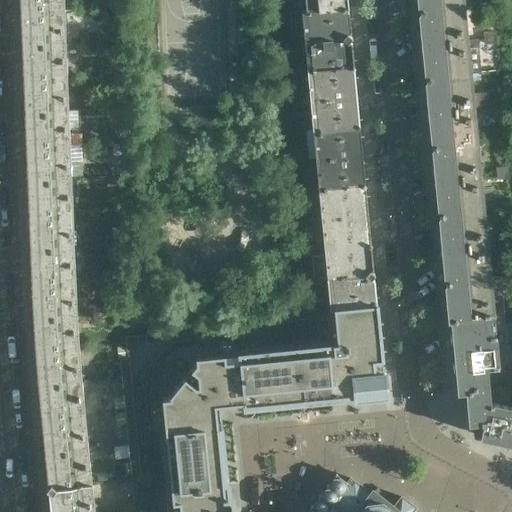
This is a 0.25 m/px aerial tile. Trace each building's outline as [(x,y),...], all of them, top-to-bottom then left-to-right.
[(64,11),(63,0),(19,0),(20,13),(64,11)] [(418,0),(419,10),(459,7),(458,0),(418,0)] [(347,3),(311,7),(306,7),(311,66),(353,62),(347,3)] [(467,50),(466,39),(465,29),(461,30),(459,7),(419,10),(426,78),(465,74),(463,50),(467,50)] [(64,29),(64,11),(20,13),(21,46),(60,45),(59,30),(64,29)] [(494,37),(493,29),(481,30),(482,38),(494,37)] [(495,45),(494,37),(482,38),(483,46),(495,45)] [(66,77),(66,59),(61,59),(60,45),(21,46),(22,79),(66,77)] [(358,120),(353,62),(311,66),(317,124),(358,120)] [(474,117),(473,107),(472,97),(468,98),(465,74),(426,78),(432,145),(472,141),(470,117),(474,117)] [(67,95),(66,77),(22,79),(24,113),(63,112),(62,96),(67,95)] [(296,97),(295,85),(280,86),(280,98),(296,97)] [(500,105),(500,97),(488,98),(488,106),(500,105)] [(501,112),(500,105),(488,106),(489,114),(501,112)] [(69,147),(68,128),(63,128),(63,112),(24,113),(25,149),(69,147)] [(364,179),(358,120),(317,124),(322,183),(364,179)] [(480,185),(479,175),(478,165),(474,165),(472,141),(432,145),(439,212),(478,208),(476,185),(480,185)] [(70,166),(69,147),(25,149),(27,183),(66,181),(65,166),(70,166)] [(507,172),(506,164),(494,165),(495,173),(507,172)] [(508,180),(507,172),(495,173),(496,181),(508,180)] [(376,303),(370,237),(364,179),(322,183),(325,217),(328,241),(334,308),(376,303)] [(72,215),(71,196),(66,196),(66,181),(27,183),(28,217),(72,215)] [(486,251),(485,241),(484,231),(480,231),(478,208),(439,212),(445,280),(485,276),(482,252),(486,251)] [(73,234),(72,215),(28,217),(29,251),(68,249),(68,234),(73,234)] [(511,238),(511,230),(501,232),(501,240),(511,238)] [(511,246),(511,238),(501,240),(502,248),(511,246)] [(75,281),(74,264),(69,264),(68,249),(29,251),(31,284),(75,281)] [(487,300),(485,276),(445,280),(449,320),(452,320),(489,316),(493,315),(491,300),(487,300)] [(72,314),(71,299),(76,299),(75,281),(31,284),(32,305),(33,319),(72,314)] [(228,511),(218,410),(279,404),(355,397),(385,394),(383,372),(379,339),(376,304),(333,308),(336,343),(332,344),(329,316),(125,337),(142,511),(228,511)] [(81,347),(79,329),(74,330),(72,314),(33,319),(34,348),(35,353),(81,347)] [(496,346),(494,330),(490,331),(489,316),(452,320),(453,334),(452,334),(450,336),(450,342),(453,344),(454,344),(454,346),(455,346),(458,349),(459,349),(496,346)] [(496,353),(496,346),(459,349),(459,356),(496,353)] [(80,381),(78,366),(83,366),(81,347),(35,353),(38,386),(80,381)] [(511,407),(490,403),(487,365),(497,364),(496,353),(459,356),(456,360),(455,360),(456,362),(455,362),(453,365),(453,370),(456,372),(457,372),(458,392),(460,393),(467,392),(469,411),(473,411),(475,434),(483,436),(483,437),(494,440),(495,437),(507,440),(507,442),(511,443),(511,407)] [(89,415),(87,396),(82,397),(80,381),(38,386),(41,421),(89,415)] [(88,450),(86,435),(91,434),(89,415),(41,421),(44,455),(88,450)] [(96,482),(95,465),(89,465),(88,450),(44,455),(47,487),(96,482)] [(409,511),(415,505),(403,495),(395,505),(375,491),(373,494),(353,478),(326,511),(409,511)] [(94,511),(93,499),(98,499),(96,482),(47,487),(49,511),(94,511)]
